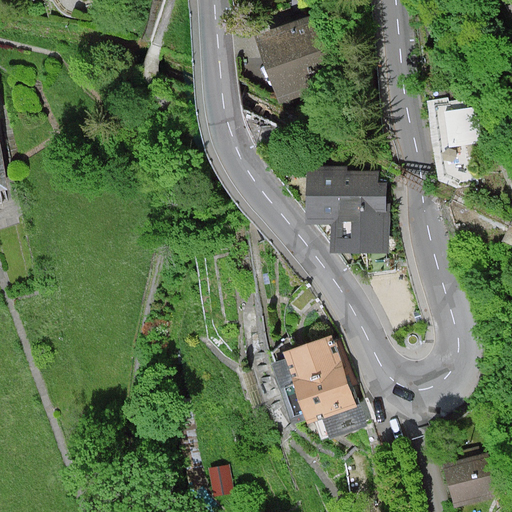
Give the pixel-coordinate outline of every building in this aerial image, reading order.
[(341,81),(317,16),(252,40),(275,104),(341,81)] [(476,94),(423,101),(434,180),(487,173),(476,94)] [(386,169),(306,170),(306,224),(340,224),(340,254),(387,254),(386,169)] [(511,220),(501,243),(511,248),(511,220)] [(332,334),(277,352),(280,360),(266,364),(286,425),(312,416),(320,439),(362,425),(332,334)]
